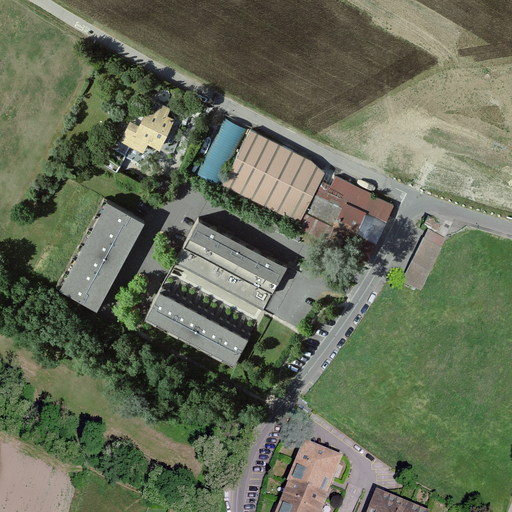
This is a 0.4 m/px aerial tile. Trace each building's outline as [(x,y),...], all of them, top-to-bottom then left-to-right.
[(161,149),(175,118),(168,115),(171,108),(152,98),(139,125),(130,121),(120,142),(144,153),(148,143),(161,149)] [(307,211),(327,171),(313,160),(252,129),(225,185),(301,223),(307,211)] [(374,194),(327,171),(307,211),(335,226),(347,200),(367,210),(374,195),(374,194)] [(374,195),(367,210),(388,219),(394,205),(374,195)] [(134,214),(106,198),(57,288),(94,308),(143,219),(134,214)] [(356,233),(367,210),(347,200),(335,226),(355,235),(356,233)] [(330,236),(335,226),(307,211),(301,223),(330,236)] [(288,266),(199,217),(174,263),(263,311),(288,266)] [(434,222),(427,219),(424,226),(431,229),(434,222)] [(440,225),(434,222),(431,229),(436,232),(440,225)] [(424,240),(441,249),(445,240),(428,232),(424,240)] [(356,233),(355,235),(347,251),(368,262),(377,244),(356,233)] [(424,240),(403,283),(421,291),(441,249),(424,240)] [(157,287),(144,312),(233,360),(246,336),(157,287)] [(320,511),(342,458),(304,442),(277,511),(320,511)] [(424,511),(376,492),(368,511),(424,511)]
